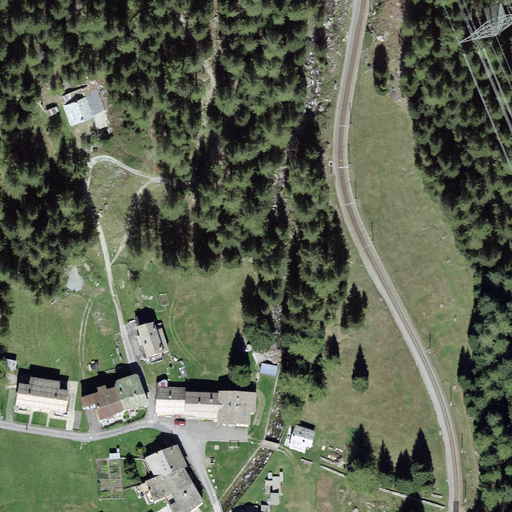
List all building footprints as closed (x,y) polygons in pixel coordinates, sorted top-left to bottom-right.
[(61,97),(65,106),(84,98),(80,89),(61,97)] [(87,97),(93,115),(105,110),(97,90),(86,94),(87,97)] [(63,106),(71,126),(94,117),(93,115),(87,97),(84,98),(65,106),(63,106)] [(134,318),(139,332),(151,327),(146,314),(134,318)] [(138,332),(148,363),(165,357),(164,356),(156,333),(154,327),(151,327),(139,332),(138,332)] [(156,333),(164,356),(170,354),(162,331),(156,333)] [(117,386),(115,392),(124,416),(135,412),(136,414),(149,409),(137,378),(117,386)] [(15,409),(41,413),(46,383),(32,381),(30,388),(19,386),(15,409)] [(60,385),(46,383),(41,413),(66,417),(69,394),(59,393),(60,385)] [(99,397),(81,403),(85,414),(95,410),(101,424),(124,416),(115,392),(107,395),(105,390),(97,393),(99,397)] [(157,390),(157,418),(186,417),(186,395),(189,396),(188,391),(157,390)] [(186,417),(186,421),(195,421),(195,422),(218,423),(219,397),(189,396),(186,395),(186,417)] [(218,423),(218,430),(251,431),(251,419),(256,418),(257,397),(219,396),(219,397),(218,423)] [(289,449),(306,454),(307,448),(312,450),(317,432),(296,426),(289,449)] [(184,468),(188,467),(178,444),(145,457),(155,477),(162,474),(163,477),(184,468)] [(166,497),(193,482),(184,468),(163,477),(162,474),(155,477),(146,481),(155,501),(166,497)] [(189,511),(204,501),(193,482),(166,497),(171,505),(169,506),(172,511),(189,511)]
